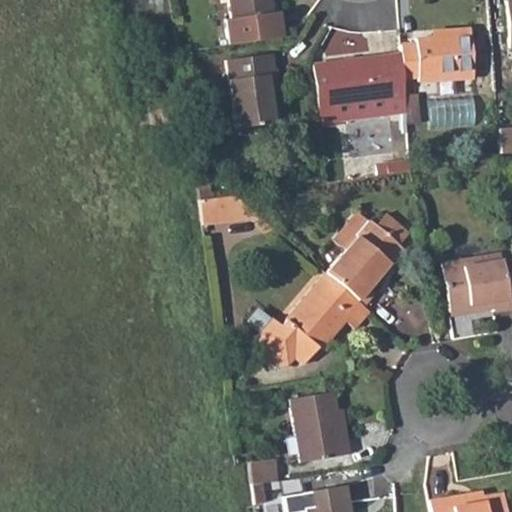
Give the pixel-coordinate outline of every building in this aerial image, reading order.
[(225,0),(228,18),(223,19),(226,45),(280,38),(277,12),(271,13),(269,0),(225,0)] [(359,50),(365,35),(333,23),(328,38),(359,50)] [(414,45),(399,46),(399,55),(401,77),(416,77),(416,82),(470,78),(467,30),(437,32),(438,38),(413,40),(414,45)] [(272,124),(266,74),(274,74),(271,55),(224,61),(233,129),(272,124)] [(399,55),(310,64),(318,126),(337,123),(337,122),(335,105),(387,98),(389,115),(404,113),(403,97),(401,77),(399,55)] [(274,74),(266,74),(272,124),(278,124),(274,96),(277,96),(274,74)] [(387,98),(335,105),(337,122),(389,115),(387,98)] [(500,150),(511,148),(511,126),(498,128),(500,150)] [(384,164),(385,174),(407,171),(406,161),(384,164)] [(249,195),(202,195),(201,221),(249,221),(249,195)] [(365,224),(323,273),(361,307),(372,293),(366,288),(385,265),(388,267),(403,249),(369,220),(365,224)] [(497,255),(439,265),(447,314),(468,311),(468,307),(490,304),(492,313),(511,309),(511,260),(499,263),(497,255)] [(351,328),(366,311),(361,307),(323,273),(278,326),(268,318),(255,333),(256,355),(272,368),(284,367),(292,358),(299,365),(339,319),(351,328)] [(339,440),(334,410),(332,392),(286,400),(297,463),(347,455),(345,439),(339,440)] [(341,409),(334,410),(339,440),(345,439),(341,409)] [(272,461),(244,464),(247,484),(275,481),(272,461)] [(345,511),(341,486),(301,493),(304,511),(345,511)] [(477,493),(448,498),(448,502),(466,500),(466,505),(479,502),(479,497),(477,493)] [(448,498),(426,502),(427,511),(503,511),(500,494),(479,497),(479,502),(466,505),(466,500),(448,502),(448,498)]
